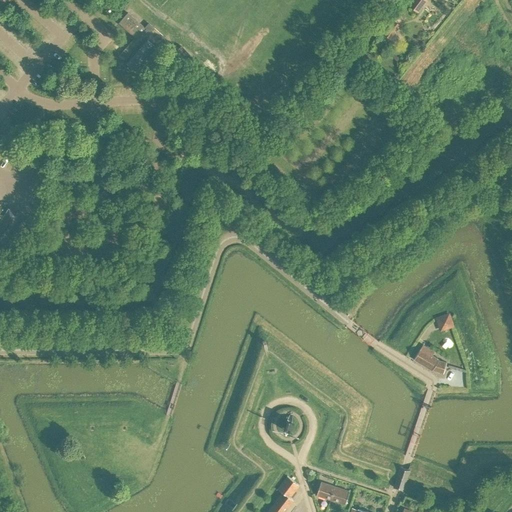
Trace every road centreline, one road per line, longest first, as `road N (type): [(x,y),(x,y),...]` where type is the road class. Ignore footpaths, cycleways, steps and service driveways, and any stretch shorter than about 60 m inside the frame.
road 1 (residential): [(390,511),(432,382),(243,239),(228,237)]
road 2 (residential): [(0,350),(182,349),(218,245),(228,237)]
